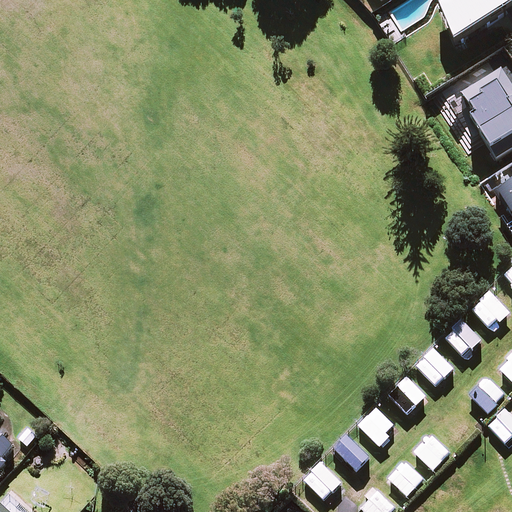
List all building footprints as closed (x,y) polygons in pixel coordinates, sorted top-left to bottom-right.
[(511,0),(476,0),(438,17),(450,50),(508,19),(511,25),(511,0)] [(496,79),(493,75),(449,103),(462,123),(471,118),(498,160),(511,151),(511,85),(505,74),(496,79)] [(511,184),(499,194),(511,213),(511,184)] [(510,314),(490,295),(473,312),(493,332),(510,314)] [(482,343),(464,324),(454,333),(447,340),(464,359),(472,352),(482,343)] [(426,360),(417,368),(437,388),(445,380),(454,372),(434,352),(426,360)] [(511,362),(502,372),(511,382),(511,362)] [(426,399),(408,380),(390,396),(407,416),(426,399)] [(505,396),(488,381),(472,400),(489,414),(505,396)] [(398,431),(377,411),(360,428),(381,449),(398,431)] [(499,420),(490,428),(507,445),(511,440),(511,418),(506,413),(499,420)] [(5,460),(18,447),(0,429),(0,475),(10,465),(5,460)] [(372,457),(351,436),(336,451),(357,472),(372,457)] [(425,446),(416,455),(433,472),(442,463),(450,455),(433,438),(425,446)] [(424,481),(406,464),(390,482),(408,498),(424,481)] [(342,485),(322,465),(305,482),(324,502),(342,485)] [(393,511),(395,511),(379,494),(373,489),(365,498),(371,503),(363,511),(393,511)] [(27,511),(9,496),(0,507),(0,511),(27,511)]
